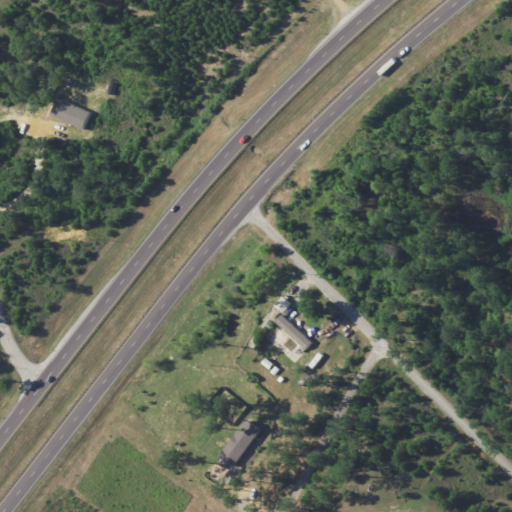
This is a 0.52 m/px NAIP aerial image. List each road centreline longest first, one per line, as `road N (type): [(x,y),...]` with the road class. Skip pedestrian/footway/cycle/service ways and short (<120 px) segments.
road 1 (trunk): [(4,511),(259,187),(459,0)]
road 2 (trunk): [(386,0),(215,166),(0,440)]
road 3 (residential): [(511,468),(243,207)]
road 4 (residential): [(284,511),(379,344)]
